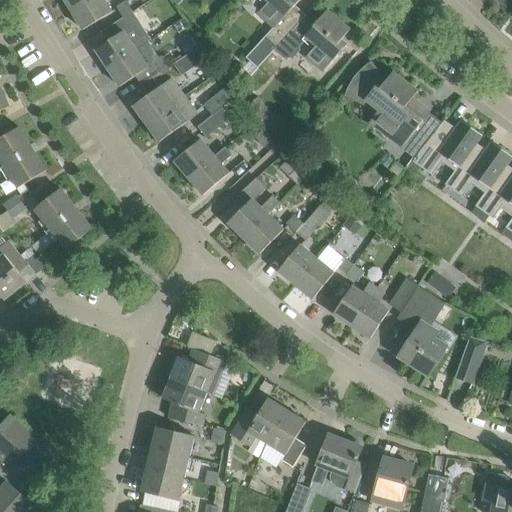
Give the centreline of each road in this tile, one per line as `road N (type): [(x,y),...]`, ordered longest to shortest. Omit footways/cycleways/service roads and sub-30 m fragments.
road 1 (residential): [(511,442),(381,387),(301,336),(206,255)]
road 2 (residential): [(206,255),(127,159),(23,0)]
road 3 (residential): [(103,511),(147,333)]
road 4 (residential): [(0,339),(47,307),(147,333)]
